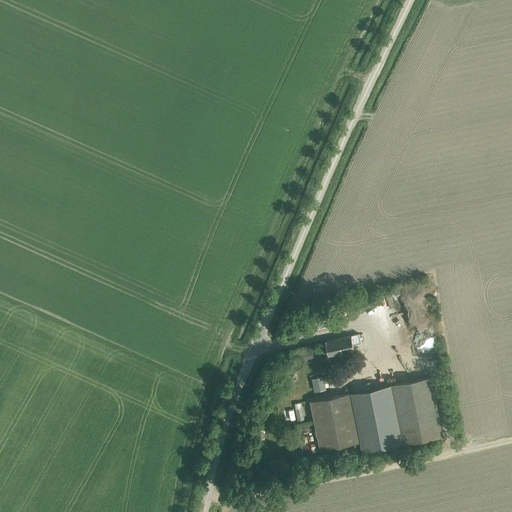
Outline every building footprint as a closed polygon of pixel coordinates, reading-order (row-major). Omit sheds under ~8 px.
[(411,316),(428,313),(424,292),(411,295),(412,300),(383,304),(385,316),(411,311),(411,316)] [(397,337),(400,341),(408,336),(405,331),(397,337)] [(325,340),(328,354),(354,349),(353,344),(361,342),(359,333),(325,340)] [(392,384),(403,443),(443,435),(431,376),(392,384)] [(322,379),(312,380),(313,392),(325,390),(322,379)] [(359,441),(361,451),(403,442),(392,384),(350,392),(359,441)] [(310,400),(320,449),(359,441),(350,392),(310,400)]
